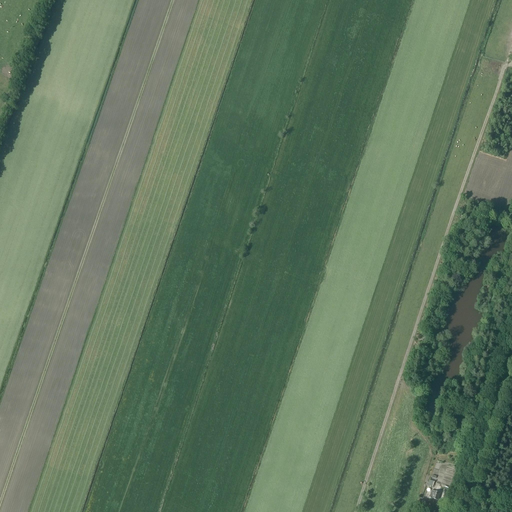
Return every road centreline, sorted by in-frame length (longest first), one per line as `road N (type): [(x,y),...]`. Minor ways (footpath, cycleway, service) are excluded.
road 1 (track): [(505,63),(356,511)]
road 2 (track): [(511,348),(465,490)]
